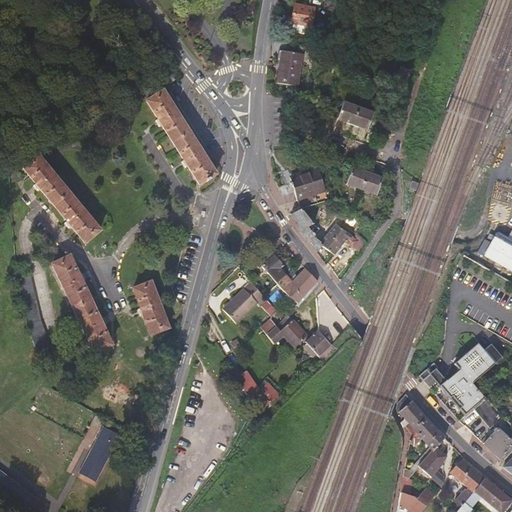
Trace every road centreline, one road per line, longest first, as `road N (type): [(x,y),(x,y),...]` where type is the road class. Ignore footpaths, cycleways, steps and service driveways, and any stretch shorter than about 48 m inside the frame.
road 1 (secondary): [(249,160),(325,279),(411,387),(494,470)]
road 2 (secondary): [(138,511),(234,184)]
